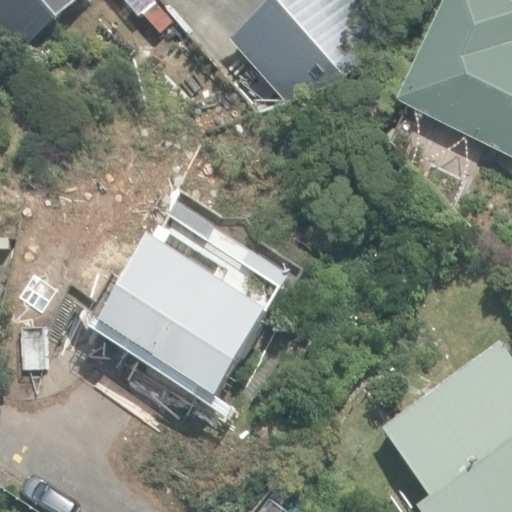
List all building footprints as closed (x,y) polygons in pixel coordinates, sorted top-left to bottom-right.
[(0,0),(0,35),(18,56),(84,0),(0,0)] [(148,15),(162,31),(175,20),(157,0),(124,0),(142,20),(148,15)] [(278,0),(234,38),(290,105),(387,36),(357,0),(278,0)] [(452,0),(402,102),(511,157),(511,4),(502,0),(452,0)] [(162,239),(106,326),(222,400),(278,313),(298,276),(188,206),(162,239)] [(425,509),(427,511),(511,511),(511,357),(506,349),(389,430),(437,500),(425,509)]
